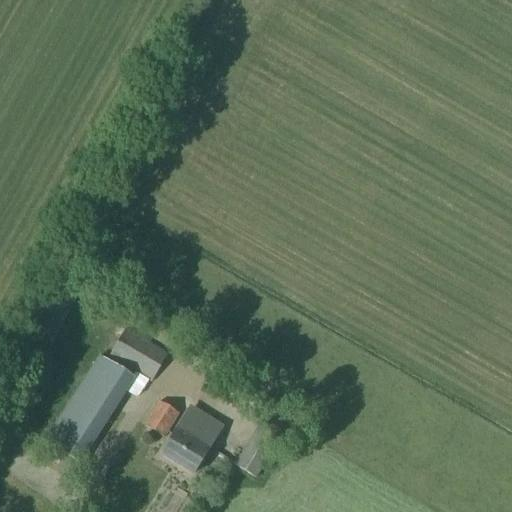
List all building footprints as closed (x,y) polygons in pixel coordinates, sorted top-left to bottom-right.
[(64,275),(25,344),(44,355),(83,285),(64,275)] [(180,311),(170,327),(190,341),(183,351),(203,365),(221,338),(180,311)] [(125,328),(108,356),(150,382),(167,354),(125,328)] [(95,355),(41,439),(77,462),(131,378),(95,355)] [(158,401),(143,425),(165,439),(180,415),(158,401)] [(262,418),(234,464),(255,477),(277,443),(284,432),(280,430),(262,418)] [(176,431),(161,456),(192,475),(207,453),(208,450),(176,431)] [(0,463),(0,475),(6,477),(9,467),(0,463)]
